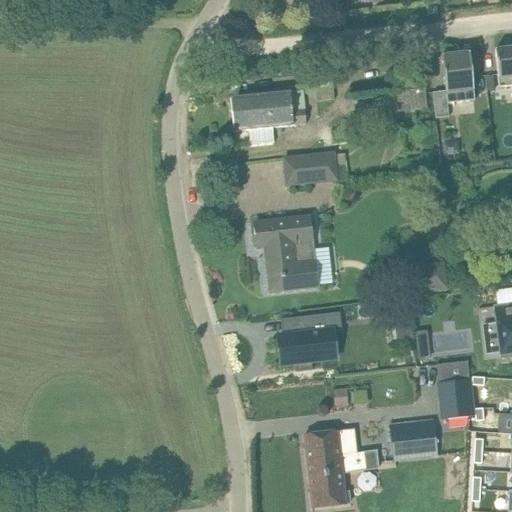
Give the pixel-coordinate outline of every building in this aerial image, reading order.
[(511,48),(494,50),(498,88),(511,86),(511,48)] [(445,92),(433,94),(436,119),(449,118),(447,104),(474,101),(469,53),(467,53),(466,50),(456,51),(456,54),(441,56),(445,92)] [(424,90),(392,93),(394,113),(426,109),(424,90)] [(275,128),(305,125),(302,91),(271,94),(275,128)] [(275,128),(271,94),(230,98),(233,132),(253,130),(254,146),(276,144),(275,128)] [(333,154),(284,160),(286,185),(336,181),(333,154)] [(308,218),(254,225),(258,251),(265,250),(269,285),(315,280),(313,264),(311,245),(308,218)] [(393,269),(397,296),(446,290),(443,263),(393,269)] [(511,304),(494,307),(496,321),(500,358),(511,356),(511,304)] [(282,336),(278,336),(282,366),(295,364),(296,372),(312,370),(311,362),(321,361),(321,360),(320,358),(319,341),(323,341),(332,340),(330,331),(330,330),(332,330),(341,329),(339,313),(299,318),(301,334),(282,336)] [(428,345),(416,346),(417,360),(429,359),(428,345)] [(472,378),(471,387),(484,388),(484,379),(472,378)] [(469,380),(437,384),(442,420),(470,417),(473,417),(469,380)] [(483,409),(474,410),(475,422),(484,421),(483,409)] [(435,421),(388,425),(393,462),(439,457),(435,421)] [(304,437),(307,472),(378,464),(376,452),(356,455),(353,431),(304,437)] [(474,440),(474,452),(483,452),(483,440),(475,440),(474,440)] [(474,452),(473,464),(482,464),(483,452),(474,452)] [(378,470),(378,464),(307,472),(311,509),(345,505),(345,504),(350,504),(349,492),(344,493),(342,474),(378,470)] [(472,478),(472,490),(481,490),(481,478),(473,478),(472,478)] [(472,490),(471,502),(480,502),(481,490),(472,490)]
